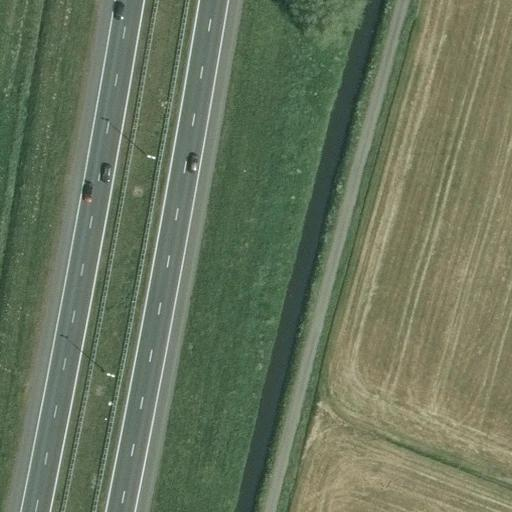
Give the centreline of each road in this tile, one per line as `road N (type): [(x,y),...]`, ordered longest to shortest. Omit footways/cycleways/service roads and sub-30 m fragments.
road 1 (unclassified): [(271,511),(405,0)]
road 2 (motorway): [(122,511),(217,0)]
road 3 (motorway): [(125,0),(32,511)]
